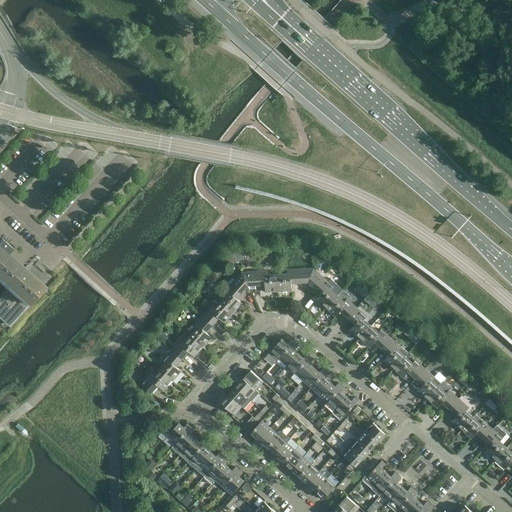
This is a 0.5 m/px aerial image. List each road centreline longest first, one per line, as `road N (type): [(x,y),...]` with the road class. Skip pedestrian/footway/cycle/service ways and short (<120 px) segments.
road 1 (residential): [(411,425),(296,323),(262,328),(200,396),(197,410),(302,511)]
road 2 (trunk): [(210,5),(511,268)]
road 3 (trunk): [(511,229),(251,0)]
